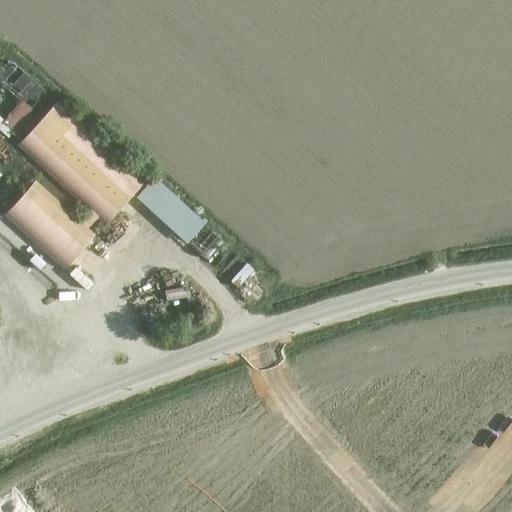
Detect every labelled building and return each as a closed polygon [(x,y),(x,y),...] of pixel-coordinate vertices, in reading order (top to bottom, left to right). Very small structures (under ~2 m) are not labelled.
[(18,129),(35,105),(20,94),(3,119),(18,129)] [(27,136),(45,118),(37,110),(18,128),(27,136)] [(52,111),(20,147),(108,226),(141,190),(52,111)] [(193,242),(211,221),(158,176),(140,197),(193,242)] [(36,185),(7,217),(68,271),(96,239),(36,185)] [(251,262),(235,278),(243,287),(260,270),(251,262)]
